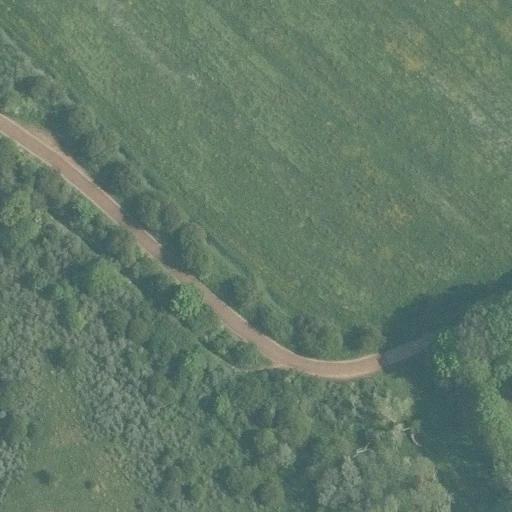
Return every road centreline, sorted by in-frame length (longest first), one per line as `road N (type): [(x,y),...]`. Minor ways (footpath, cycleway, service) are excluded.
road 1 (residential): [(511,311),(382,358),(331,368),(279,358),(64,170),(0,125)]
road 2 (unknown): [(279,358),(227,365),(0,177)]
